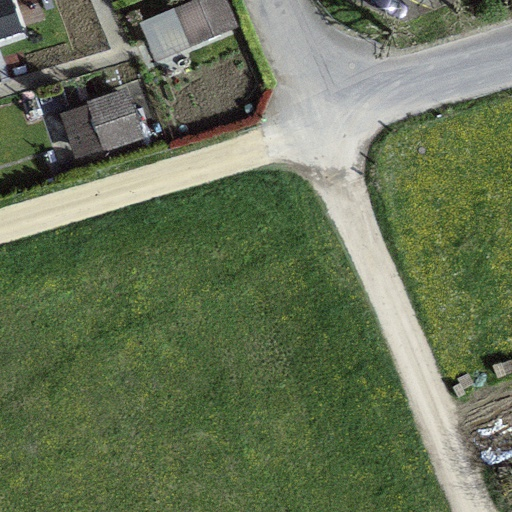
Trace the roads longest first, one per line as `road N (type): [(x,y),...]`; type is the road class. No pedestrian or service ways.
road 1 (track): [(477,511),(344,193),(325,110)]
road 2 (track): [(0,225),(267,147),(325,110)]
road 3 (residential): [(325,110),(511,54)]
road 4 (track): [(0,86),(118,50),(102,7)]
road 5 (residential): [(325,110),(276,0)]
